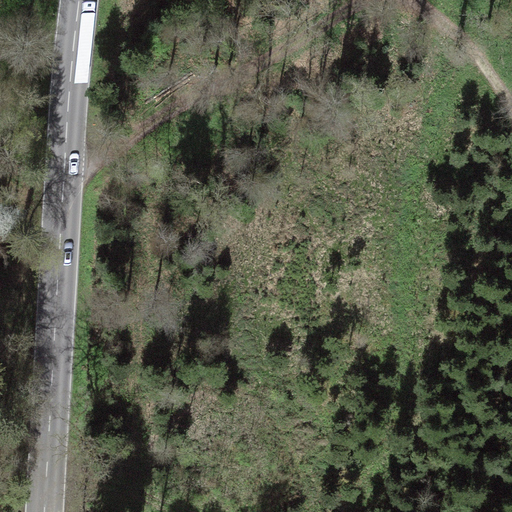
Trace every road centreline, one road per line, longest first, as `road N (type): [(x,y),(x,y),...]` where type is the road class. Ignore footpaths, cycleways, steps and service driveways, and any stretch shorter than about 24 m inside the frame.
road 1 (tertiary): [(78,0),(44,511)]
road 2 (track): [(362,0),(65,167)]
road 3 (track): [(414,0),(463,39),(511,104)]
